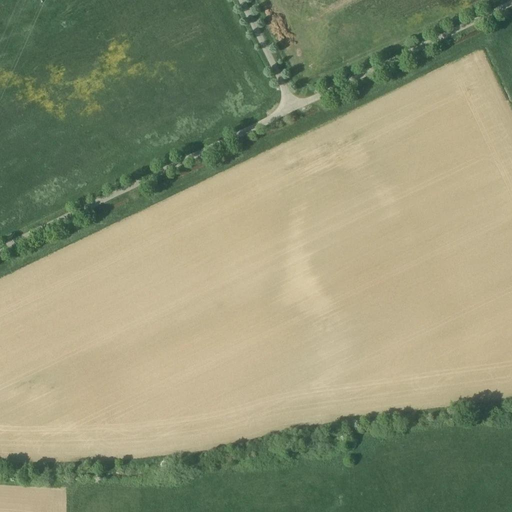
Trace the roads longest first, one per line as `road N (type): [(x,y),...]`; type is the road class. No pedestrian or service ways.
road 1 (unclassified): [(0,253),(296,109)]
road 2 (unclassified): [(296,109),(511,4)]
road 3 (unclassified): [(296,109),(241,0)]
